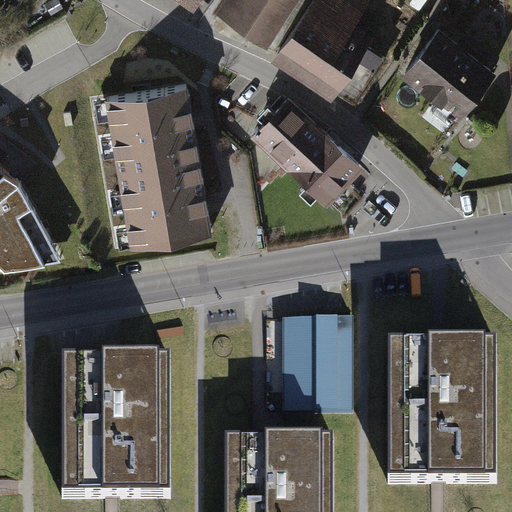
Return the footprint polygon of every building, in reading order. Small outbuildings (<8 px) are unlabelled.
[(176,0),(194,13),(203,0),(176,0)] [(223,0),(214,13),(268,50),(302,0),(223,0)] [(312,0),(273,62),(332,102),(339,93),(356,105),(390,59),(369,46),(375,36),(358,27),(372,0),(312,0)] [(439,29),(401,78),(443,110),(445,107),(458,117),(455,120),(460,123),(498,73),(439,29)] [(189,77),(106,91),(131,239),(214,225),(209,196),(195,113),(189,77)] [(290,88),(250,130),(289,166),(291,164),(330,200),(367,160),(290,88)] [(0,264),(62,253),(17,173),(0,159),(0,264)] [(351,319),(283,320),(285,412),(353,411),(351,319)] [(496,342),(389,342),(389,477),(497,477),(496,342)] [(59,358),(58,495),(168,495),(168,358),(59,358)] [(270,435),(225,435),(224,511),(332,511),(333,436),(270,435)]
